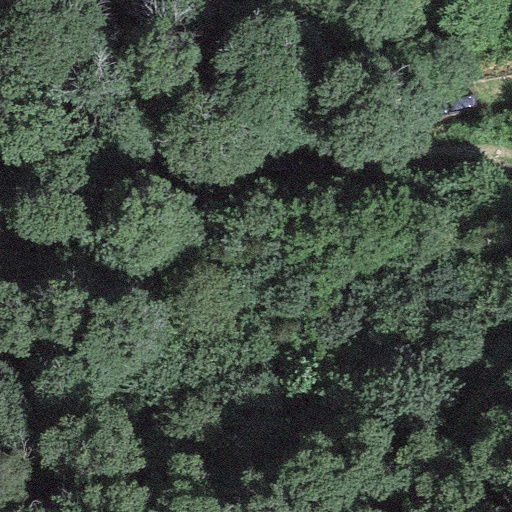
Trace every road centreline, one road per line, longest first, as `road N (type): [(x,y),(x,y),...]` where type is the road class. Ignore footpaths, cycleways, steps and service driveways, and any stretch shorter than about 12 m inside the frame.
road 1 (track): [(0,137),(511,159)]
road 2 (track): [(305,151),(425,84),(511,53)]
